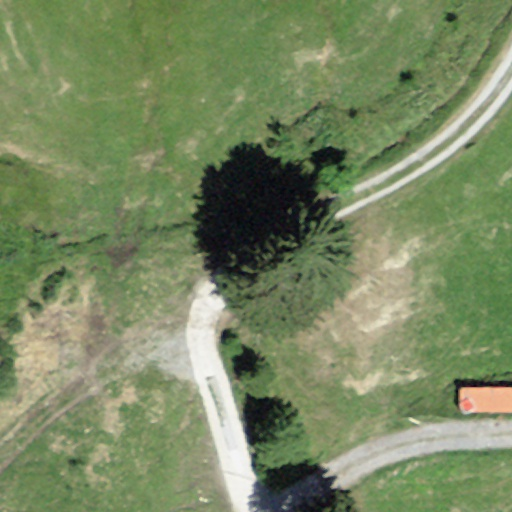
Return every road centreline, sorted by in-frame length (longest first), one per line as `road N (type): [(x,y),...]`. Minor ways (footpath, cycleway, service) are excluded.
road 1 (track): [(258,511),(198,324),(229,259),(484,118),(511,66)]
road 2 (track): [(269,511),(409,445),(511,439)]
road 3 (track): [(0,456),(78,388),(122,363),(202,338)]
